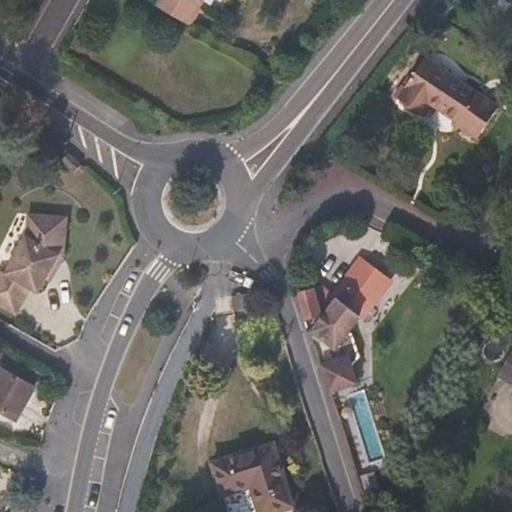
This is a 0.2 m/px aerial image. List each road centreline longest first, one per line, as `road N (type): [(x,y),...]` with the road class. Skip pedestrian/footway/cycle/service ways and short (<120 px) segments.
road 1 (residential): [(511,194),(480,262),(381,206),(331,195),(298,215),(259,262)]
road 2 (residential): [(259,262),(288,294),(355,511)]
road 3 (secondary): [(73,481),(95,387),(169,247)]
road 4 (secondary): [(158,167),(23,75)]
road 5 (secondary): [(393,0),(302,109)]
